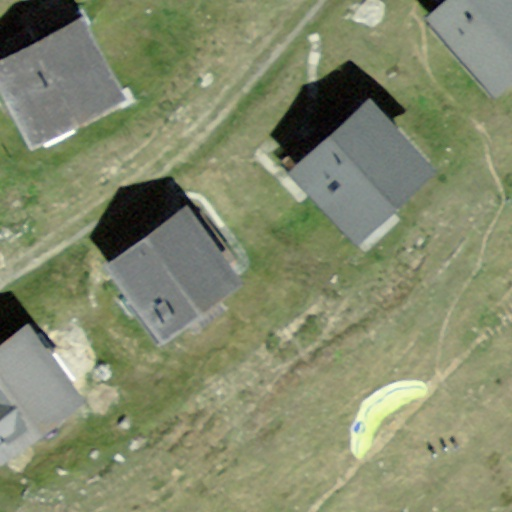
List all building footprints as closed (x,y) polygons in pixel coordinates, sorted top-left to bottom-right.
[(511,0),(445,0),(424,20),(495,98),(511,83),(511,0)] [(127,100),(83,16),(0,59),(0,96),(29,152),(127,100)] [(370,100),(288,174),(356,248),(437,174),(370,100)] [(186,206),(103,267),(161,347),(245,285),(186,206)] [(28,324),(0,344),(0,463),(85,401),(28,324)]
